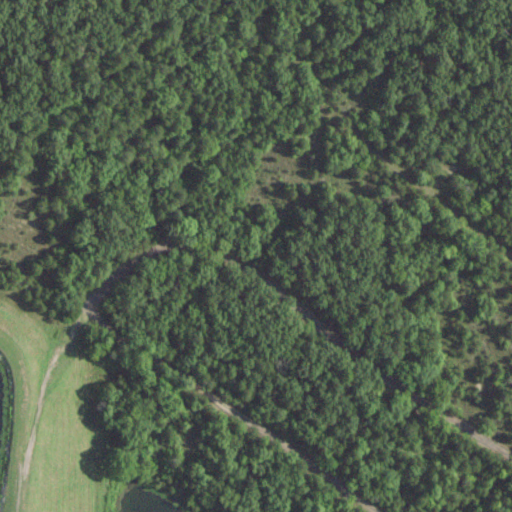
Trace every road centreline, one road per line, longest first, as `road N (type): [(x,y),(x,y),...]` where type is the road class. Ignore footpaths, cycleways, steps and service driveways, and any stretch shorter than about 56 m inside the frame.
road 1 (residential): [(511,446),(338,335),(224,250),(179,241),(105,255),(64,319)]
road 2 (residential): [(331,511),(64,319)]
road 3 (residential): [(64,319),(45,511)]
road 4 (residential): [(511,219),(400,132)]
